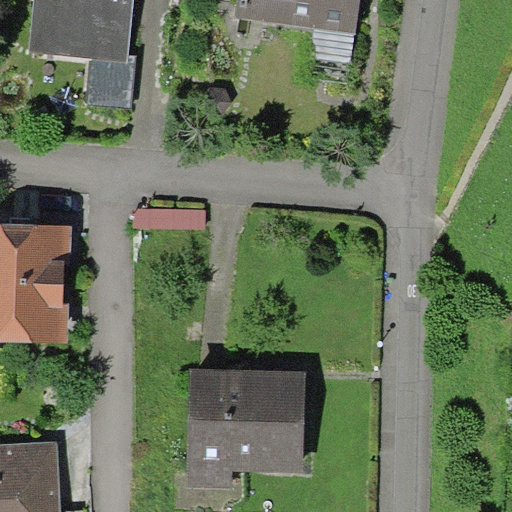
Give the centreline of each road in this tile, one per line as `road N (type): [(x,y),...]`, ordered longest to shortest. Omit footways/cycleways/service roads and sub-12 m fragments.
road 1 (residential): [(103,176),(113,511)]
road 2 (residential): [(404,193),(402,511)]
road 3 (residential): [(404,193),(103,176)]
road 4 (residential): [(425,0),(404,193)]
